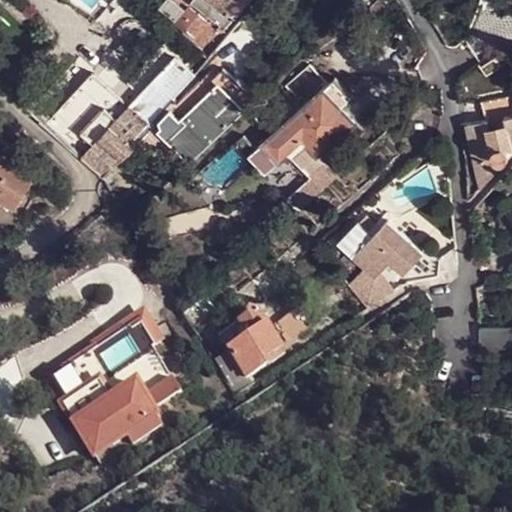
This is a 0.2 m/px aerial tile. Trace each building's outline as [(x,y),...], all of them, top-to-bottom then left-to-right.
[(181,27),(202,45),(247,0),(185,0),(186,0),(197,9),(181,27)] [(363,14),(376,0),(350,0),(350,1),(363,14)] [(493,57),(498,54),(495,49),(489,52),(493,57)] [(203,59),(193,50),(180,63),(192,73),(203,59)] [(126,106),(125,108),(149,131),(151,128),(149,125),(192,73),(180,63),(171,54),(126,106)] [(219,67),(200,87),(195,82),(166,112),(178,127),(162,144),(183,166),(243,106),(250,99),(219,67)] [(125,108),(126,106),(89,74),(39,125),(50,135),(78,161),(97,141),(107,130),(125,108)] [(319,89),(280,124),(312,158),(350,123),(319,89)] [(511,97),(485,104),(486,123),(488,135),(508,132),(511,129),(511,97)] [(125,108),(107,130),(130,150),(149,131),(125,108)] [(486,123),(469,126),(477,166),(494,161),(494,159),(488,135),(486,123)] [(511,129),(508,132),(511,150),(511,154),(494,159),(494,161),(496,167),(504,165),(506,166),(511,159),(511,129)] [(107,130),(97,141),(119,161),(130,150),(107,130)] [(511,154),(511,150),(508,132),(488,135),(494,159),(511,154)] [(119,161),(97,141),(78,161),(98,181),(105,175),(119,161)] [(494,161),(477,166),(484,192),(506,166),(504,165),(496,167),(494,161)] [(24,182),(0,166),(0,206),(7,211),(24,182)] [(293,215),(317,192),(304,177),(278,199),(293,215)] [(484,192),(468,189),(469,202),(477,203),(484,192)] [(348,261),(368,282),(384,266),(381,262),(400,241),(382,224),(348,261)] [(400,241),(381,262),(384,266),(398,278),(418,257),(400,241)] [(271,356),(273,359),(307,338),(288,310),(256,329),(271,356)] [(86,349),(43,375),(59,403),(54,406),(81,452),(99,442),(101,445),(115,436),(120,445),(151,427),(141,411),(171,394),(144,349),(153,344),(135,315),(84,345),(86,349)] [(511,319),(480,322),(482,346),(511,342),(511,319)] [(256,329),(217,353),(218,356),(233,378),(247,369),(256,364),(271,356),(256,329)] [(233,378),(218,356),(205,363),(227,395),(233,378)] [(256,364),(259,368),(273,359),(271,356),(256,364)] [(233,378),(227,395),(254,381),(247,369),(233,378)]
